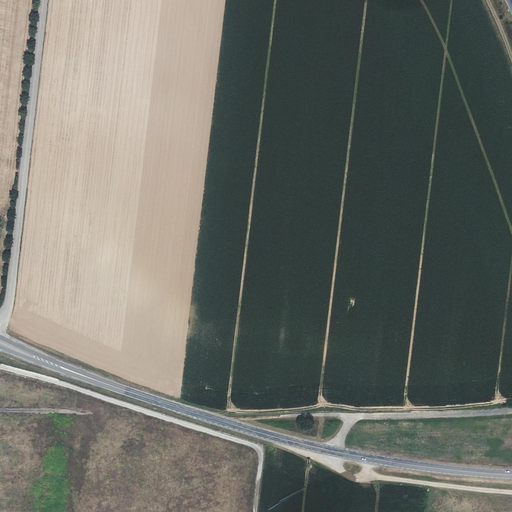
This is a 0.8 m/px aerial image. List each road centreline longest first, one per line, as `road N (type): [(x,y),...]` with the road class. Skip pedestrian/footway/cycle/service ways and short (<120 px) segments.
road 1 (secondary): [(99,381),(310,446),(511,475)]
road 2 (unclassified): [(43,0),(8,302),(0,316)]
road 3 (track): [(511,492),(353,476),(329,460),(332,451)]
